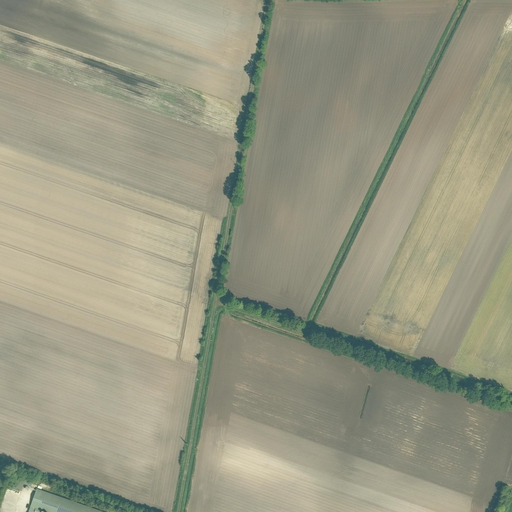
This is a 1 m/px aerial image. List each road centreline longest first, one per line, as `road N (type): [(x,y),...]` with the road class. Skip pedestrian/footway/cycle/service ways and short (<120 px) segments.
road 1 (track): [(173,511),(266,0)]
road 2 (track): [(210,299),(511,403)]
